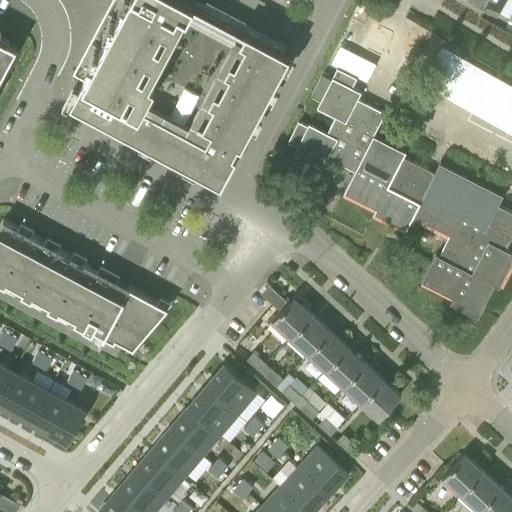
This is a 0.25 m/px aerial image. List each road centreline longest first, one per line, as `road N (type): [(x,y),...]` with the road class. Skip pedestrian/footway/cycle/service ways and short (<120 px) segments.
road 1 (residential): [(0,163),(234,285)]
road 2 (residential): [(66,485),(234,285)]
road 3 (residential): [(284,231),(467,385)]
road 4 (residential): [(30,99),(234,204)]
road 5 (residential): [(234,204),(314,39)]
road 6 (residential): [(351,511),(467,385)]
